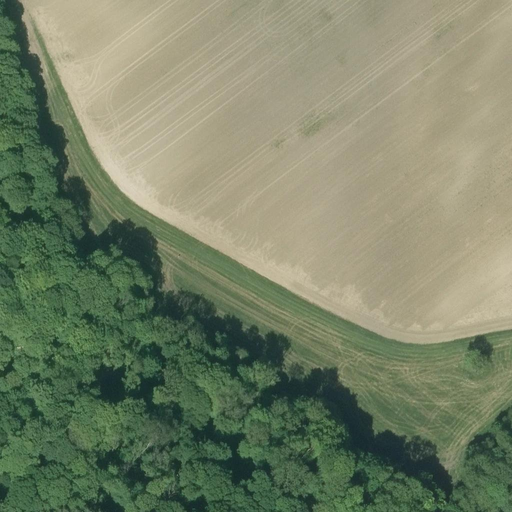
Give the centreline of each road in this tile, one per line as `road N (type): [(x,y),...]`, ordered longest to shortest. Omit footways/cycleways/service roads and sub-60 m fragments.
road 1 (track): [(411,511),(241,432),(168,379),(39,363)]
road 2 (track): [(0,82),(57,308),(54,344),(39,363)]
